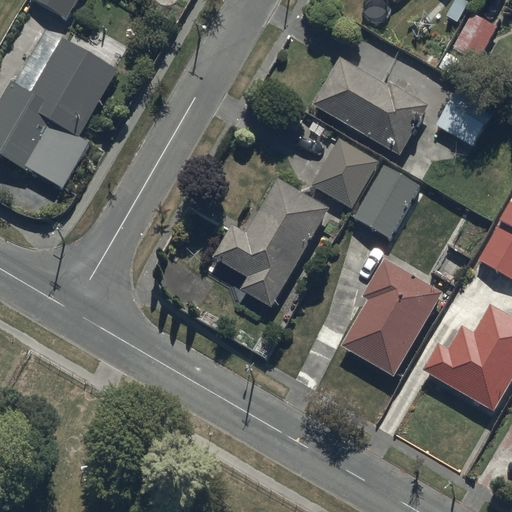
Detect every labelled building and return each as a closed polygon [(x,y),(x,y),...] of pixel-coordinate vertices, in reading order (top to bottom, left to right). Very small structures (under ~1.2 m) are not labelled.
[(31,0),(66,20),(77,0),(31,0)] [(494,29),(469,15),(450,49),(476,62),(494,29)] [(57,42),(20,22),(1,58),(38,78),(57,42)] [(115,71),(60,40),(28,96),(7,84),(0,96),(0,159),(26,174),(28,170),(61,189),(87,143),(76,138),(115,71)] [(387,88),(338,59),(310,107),(397,157),(426,108),(388,85),(387,88)] [(457,86),(433,125),(470,147),(493,107),(457,86)] [(377,162),(338,140),(311,187),(350,209),(377,162)] [(382,166),(352,218),(387,239),(418,187),(382,166)] [(230,227),(212,258),(245,276),(236,291),(269,311),(327,210),(276,181),(245,236),(230,227)] [(511,197),(475,261),(511,282),(511,281),(511,197)] [(442,294),(382,261),(361,298),(366,300),(338,348),(393,379),(442,294)] [(446,351),(436,345),(420,372),(492,413),(511,377),(511,319),(488,306),(472,334),(460,327),(446,351)]
